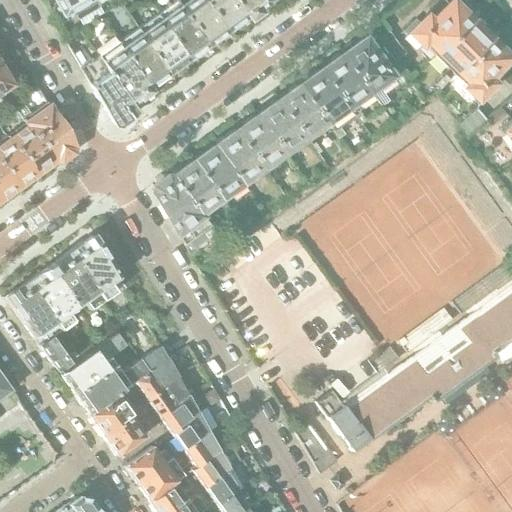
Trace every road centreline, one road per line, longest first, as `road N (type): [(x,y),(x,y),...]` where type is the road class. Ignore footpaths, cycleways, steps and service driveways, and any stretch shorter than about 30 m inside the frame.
road 1 (residential): [(308,511),(109,168)]
road 2 (residential): [(109,168),(344,0)]
road 3 (residential): [(13,0),(109,168)]
road 4 (residential): [(85,461),(0,339)]
road 5 (residential): [(0,246),(109,168)]
